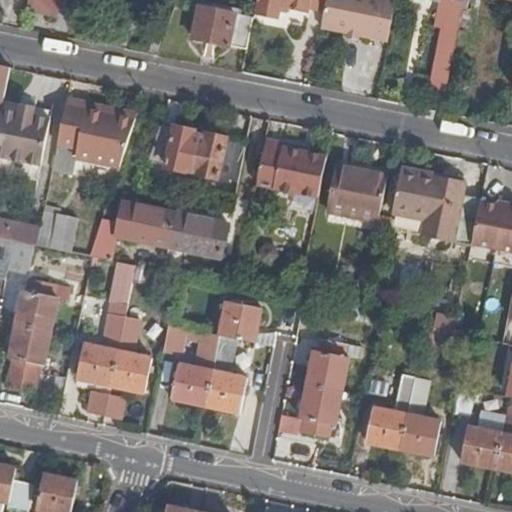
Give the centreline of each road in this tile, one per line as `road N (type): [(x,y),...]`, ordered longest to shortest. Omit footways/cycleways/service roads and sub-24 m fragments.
road 1 (residential): [(511,149),(0,45)]
road 2 (residential): [(418,511),(144,461)]
road 3 (residential): [(144,461),(0,427)]
